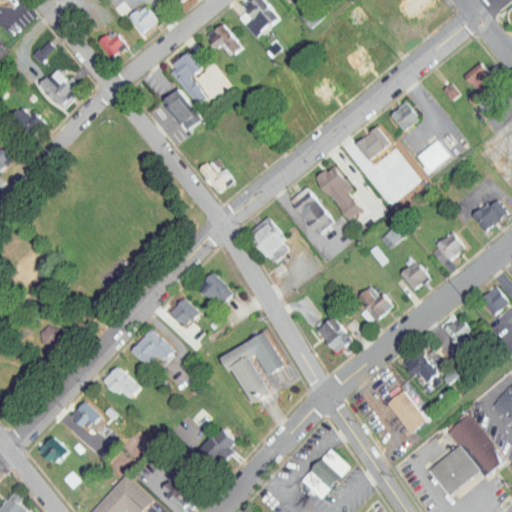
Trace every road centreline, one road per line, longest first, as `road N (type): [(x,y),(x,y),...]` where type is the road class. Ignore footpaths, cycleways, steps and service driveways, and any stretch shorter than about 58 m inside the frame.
road 1 (residential): [(489,0),(245,200),(0,462)]
road 2 (residential): [(406,511),(326,402),(180,165),(42,0)]
road 3 (residential): [(511,247),(326,402),(221,511)]
road 4 (residential): [(221,0),(114,89),(0,210)]
